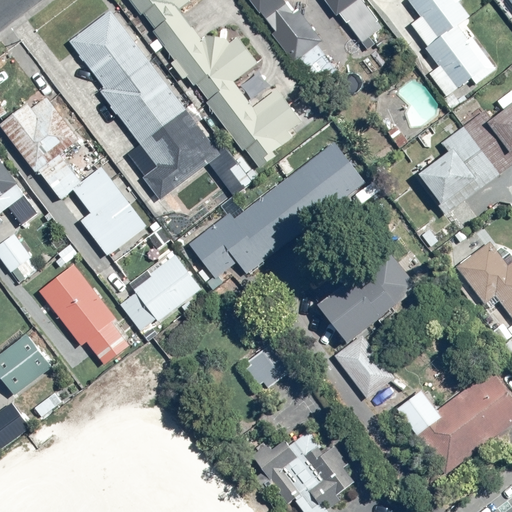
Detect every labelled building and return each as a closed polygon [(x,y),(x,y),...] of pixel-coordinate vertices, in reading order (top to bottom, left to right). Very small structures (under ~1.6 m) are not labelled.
[(163,52),(205,103),(195,111),(202,120),(212,112),(257,169),(295,139),(288,131),(297,124),(273,93),(254,108),(236,85),(254,70),(234,45),(206,41),(202,44),(179,15),(192,5),(188,0),(122,0),(157,44),(150,50),(156,57),(163,52)] [(285,0),(246,0),(294,63),(312,86),(336,67),(319,44),(285,0)] [(320,0),(334,17),(337,15),(360,44),(383,26),(362,0),(320,0)] [(469,17),(455,0),(407,0),(439,40),(420,55),(451,93),(469,79),(475,86),(492,73),(456,26),(469,17)] [(162,219),(175,209),(166,198),(221,156),(109,10),(67,42),(100,85),(96,88),(157,168),(141,180),(154,197),(148,201),(162,219)] [(78,140),(47,100),(33,111),(28,103),(0,125),(0,129),(35,177),(38,175),(58,201),(80,184),(58,155),(78,140)] [(485,110),(463,127),(500,174),(511,164),(511,105),(493,119),(485,110)] [(500,174),(463,127),(441,144),(448,153),(417,177),(446,215),(500,174)] [(245,209),(242,205),(188,245),(214,280),(237,262),(246,274),(364,184),(332,142),(245,209)] [(38,214),(31,203),(34,201),(2,149),(0,150),(0,214),(8,210),(19,226),(38,214)] [(240,161),(228,169),(243,190),(255,182),(240,161)] [(75,218),(79,223),(106,257),(145,226),(100,169),(71,193),(85,210),(75,218)] [(30,259),(14,235),(0,244),(0,258),(9,273),(30,259)] [(68,242),(51,255),(61,268),(78,254),(68,242)] [(486,305),(487,304),(492,310),(485,315),(511,350),(511,262),(506,267),(487,242),(456,265),(486,305)] [(389,249),(314,304),(344,345),(419,290),(389,249)] [(201,289),(172,251),(146,272),(150,278),(132,292),(156,323),(201,289)] [(114,320),(71,265),(37,291),(80,347),(85,343),(102,366),(131,343),(114,320)] [(0,370),(20,396),(22,394),(57,367),(31,334),(0,358),(0,370)] [(275,338),(236,364),(257,396),(297,370),(275,338)] [(397,376),(371,342),(343,363),(369,397),(397,376)] [(397,411),(417,438),(426,431),(453,466),(511,422),(511,394),(494,370),(448,404),(433,384),(397,411)] [(54,392),(33,408),(41,417),(61,401),(54,392)] [(0,446),(7,455),(46,425),(37,413),(28,420),(14,402),(0,412),(0,446)] [(300,511),(330,511),(324,503),(363,475),(319,412),(255,458),(262,468),(267,465),(300,511)]
